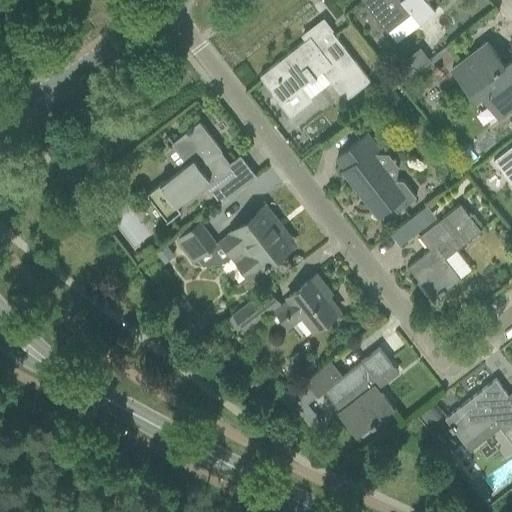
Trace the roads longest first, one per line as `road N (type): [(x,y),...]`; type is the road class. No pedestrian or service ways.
road 1 (residential): [(511,319),(468,353),(446,356),(429,344),(166,3)]
road 2 (tertiary): [(312,511),(51,373)]
road 3 (residential): [(0,116),(58,84),(166,3)]
